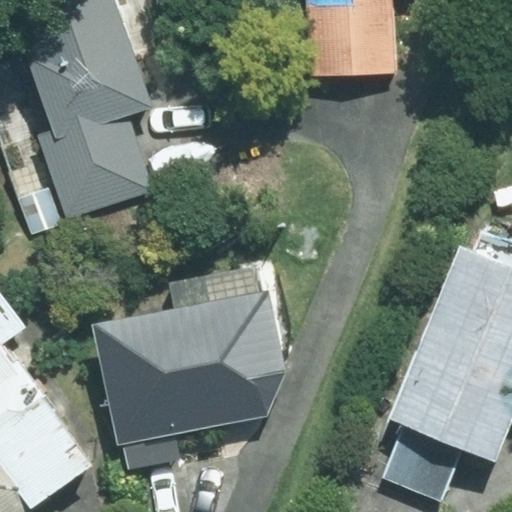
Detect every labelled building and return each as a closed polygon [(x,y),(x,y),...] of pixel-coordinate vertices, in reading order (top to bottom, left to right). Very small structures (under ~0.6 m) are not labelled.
[(57,135),(79,213),(167,188),(146,113),(174,105),(143,0),(40,0),(77,129),(57,135)] [(326,0),(326,72),(410,73),(410,0),(326,0)] [(511,231),(488,221),(384,471),(452,499),(476,440),(511,454),(511,231)] [(290,289),(116,319),(139,463),(195,456),(190,430),(278,410),(303,366),(290,289)] [(0,511),(38,511),(113,459),(1,295),(0,295),(0,511)]
